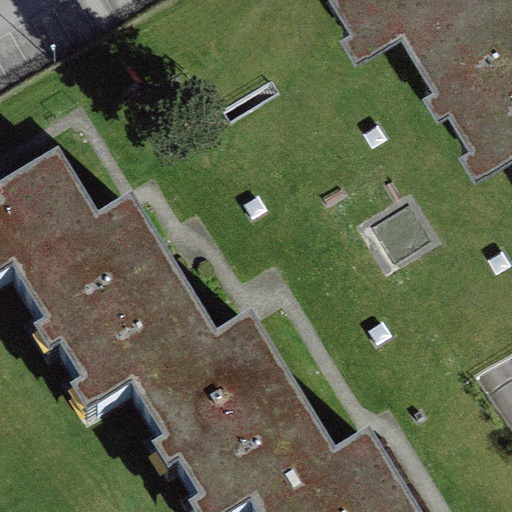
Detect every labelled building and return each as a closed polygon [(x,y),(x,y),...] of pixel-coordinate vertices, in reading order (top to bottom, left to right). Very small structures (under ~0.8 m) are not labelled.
[(401,19),(402,20),(434,0),(342,0),(367,40),(401,19)] [(511,0),(434,0),(402,20),(486,157),(511,141),(511,0)] [(14,281),(97,229),(58,166),(0,201),(0,287),(13,279),(14,281)] [(97,231),(97,229),(14,281),(98,417),(132,396),(133,398),(216,346),(132,210),(97,231)] [(254,511),(334,463),(250,327),(216,348),(216,346),(133,398),(203,511),(254,511)] [(335,464),(334,463),(254,511),(411,511),(369,443),(335,464)]
